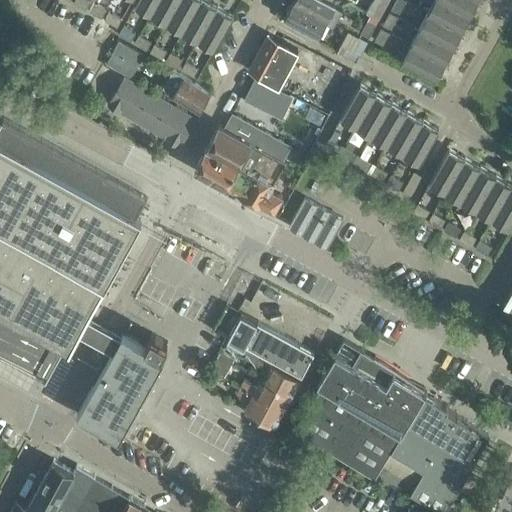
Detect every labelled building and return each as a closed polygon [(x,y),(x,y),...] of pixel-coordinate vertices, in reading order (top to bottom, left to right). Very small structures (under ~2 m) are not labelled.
[(74,0),(74,1),(86,8),(90,0),(74,0)] [(137,0),(135,4),(151,13),(158,0),(137,0)] [(158,0),(151,13),(167,21),(179,0),(158,0)] [(179,0),(167,21),(183,30),(199,0),(179,0)] [(199,0),(183,30),(199,39),(218,5),(208,0),(199,0)] [(293,0),(293,1),(327,19),(334,23),(343,6),(331,0),(293,0)] [(374,0),(368,11),(371,13),(378,17),(387,0),(374,0)] [(395,0),(392,8),(400,12),(406,0),(395,0)] [(444,0),(434,0),(428,12),(462,30),(471,14),(444,0)] [(444,0),(471,14),(477,0),(444,0)] [(327,19),(293,1),(285,17),(319,35),(327,19)] [(90,10),(102,17),(106,9),(94,2),(90,10)] [(218,5),(199,39),(215,48),(234,14),(218,5)] [(105,19),(117,26),(122,17),(110,11),(105,19)] [(383,24),(392,28),(398,16),(390,11),(383,24)] [(428,12),(420,28),(454,46),(462,30),(428,12)] [(379,17),(378,17),(371,13),(361,32),(369,37),(376,25),(375,24),(379,17)] [(123,25),(119,33),(131,40),(136,32),(123,25)] [(375,40),(383,44),(390,32),(381,27),(375,40)] [(420,28),(411,43),(446,62),(454,46),(420,28)] [(268,33),(259,51),(288,67),(294,57),(298,59),(302,52),(268,33)] [(134,42),(147,49),(151,41),(139,34),(134,42)] [(352,48),(344,44),(340,53),(356,61),(367,40),(359,36),(352,48)] [(136,48),(119,38),(107,58),(124,68),(136,48)] [(150,51),(162,58),(167,50),(155,43),(150,51)] [(446,62),(411,43),(402,60),(437,78),(446,62)] [(288,67),(259,51),(249,69),(279,85),(288,67)] [(166,60),(178,67),(183,58),(170,52),(166,60)] [(182,68),(194,75),(198,67),(186,60),(182,68)] [(162,89),(199,111),(210,92),(174,69),(162,89)] [(108,103),(120,110),(165,136),(165,137),(180,146),(197,117),(124,75),(108,103)] [(276,86),(256,76),(251,87),(270,97),(276,86)] [(341,116),(357,126),(376,92),(360,83),(341,116)] [(270,97),(251,87),(245,98),(265,108),(270,97)] [(357,126),(372,135),(392,101),(376,92),(357,126)] [(372,135),(388,144),(408,110),(392,101),(372,135)] [(388,144),(404,153),(423,119),(408,110),(388,144)] [(0,311),(63,347),(70,350),(80,331),(98,341),(112,349),(76,413),(120,437),(166,355),(122,330),(121,333),(107,325),(89,314),(105,285),(106,286),(144,218),(4,140),(6,136),(5,136),(13,122),(0,114),(0,311)] [(423,119),(404,153),(420,162),(439,128),(423,119)] [(198,170),(237,191),(249,168),(274,182),(286,160),(220,123),(197,165),(198,170)] [(324,146),(336,153),(341,145),(329,138),(324,146)] [(340,155),(352,162),(357,154),(344,147),(340,155)] [(429,181),(446,191),(465,157),(449,148),(429,181)] [(355,164),(367,171),(372,163),(360,156),(355,164)] [(446,191),(461,200),(481,166),(465,157),(446,191)] [(371,173),(383,180),(388,172),(376,165),(371,173)] [(461,200),(477,209),(496,175),(481,166),(461,200)] [(249,168),(237,191),(274,212),(282,197),(270,190),(274,182),(249,168)] [(386,182),(399,189),(403,181),(391,174),(386,182)] [(477,209),(493,218),(511,184),(496,175),(477,209)] [(511,183),(511,184),(493,218),(509,227),(511,221),(511,183)] [(290,225),(328,246),(344,218),(305,197),(290,225)] [(418,203),(413,211),(425,218),(430,210),(418,203)] [(429,220),(441,227),(445,219),(433,212),(429,220)] [(444,229),(456,236),(461,228),(449,221),(444,229)] [(460,238),(472,245),(477,237),(464,230),(460,238)] [(475,247),(487,254),(492,246),(480,239),(475,247)] [(228,337),(243,345),(244,346),(246,344),(302,374),(315,351),(258,321),(242,312),(228,337)] [(239,353),(243,345),(228,337),(224,345),(239,353)] [(375,476),(376,475),(426,392),(422,389),(420,393),(405,384),(408,379),(409,378),(395,369),(344,338),(318,382),(322,384),(296,428),(375,476)] [(220,353),(211,368),(223,376),(232,360),(220,353)] [(266,368),(262,376),(291,393),(300,377),(257,353),(253,360),(266,368)] [(244,378),(240,385),(283,408),(291,393),(262,376),(257,385),(244,378)] [(283,408),(240,385),(237,392),(249,399),(244,408),(274,424),(283,408)] [(426,392),(376,475),(401,490),(407,480),(414,484),(411,490),(444,511),(456,490),(458,490),(481,451),(481,449),(490,434),(447,408),(449,405),(426,392)] [(74,470),(54,459),(28,506),(39,511),(72,511),(96,475),(77,464),(74,470)] [(121,511),(131,496),(96,475),(72,511),(121,511)] [(156,511),(131,496),(121,511),(156,511)] [(39,511),(28,506),(17,499),(10,511),(39,511)]
